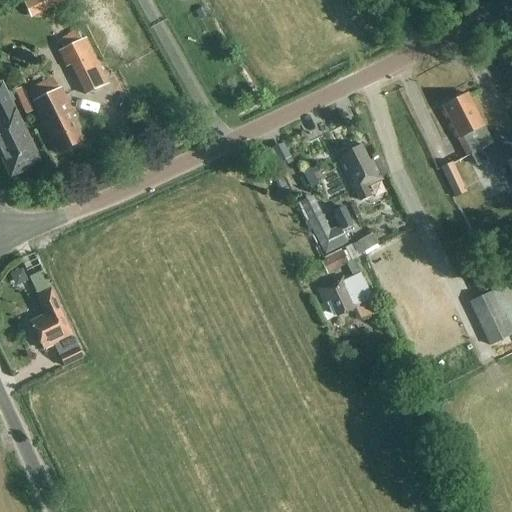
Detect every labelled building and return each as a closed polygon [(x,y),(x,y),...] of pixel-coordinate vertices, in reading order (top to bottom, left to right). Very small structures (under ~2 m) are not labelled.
[(22,0),(31,18),(63,3),(61,0),(22,0)] [(59,42),(63,50),(57,53),(65,69),(70,67),(84,96),(107,85),(85,39),(81,41),(76,31),(66,36),(67,37),(59,42)] [(60,89),(57,91),(51,79),(27,91),(57,154),(83,142),(72,119),(74,117),(60,89)] [(39,163),(7,99),(0,84),(0,155),(11,177),(39,163)] [(466,95),(443,108),(459,138),(457,140),(466,158),(469,156),(481,150),(492,144),(466,95)] [(337,160),(354,194),(359,203),(371,197),(367,188),(381,181),(374,166),(371,167),(361,148),(337,160)] [(481,150),(469,156),(475,167),(487,161),(481,150)] [(463,188),(452,164),(441,169),(452,193),(463,188)] [(313,180),(318,192),(337,183),(331,171),(313,180)] [(286,187),(282,179),(275,182),(279,191),(286,187)] [(275,194),(279,203),(291,197),(287,188),(275,194)] [(467,194),(455,200),(458,207),(470,201),(467,194)] [(329,232),(321,216),(312,198),(295,205),(304,225),(308,223),(325,255),(337,248),(346,244),(338,228),(329,232)] [(342,230),(351,226),(344,209),(334,214),(342,230)] [(349,238),(351,253),(368,250),(366,235),(349,238)] [(348,264),(343,253),(321,264),(326,274),(348,264)] [(356,278),(341,285),(341,286),(338,280),(317,290),(324,304),(329,302),(337,318),(353,309),(352,306),(369,297),(362,284),(360,285),(356,278)] [(511,295),(507,286),(492,293),(469,304),(489,346),(511,334),(511,295)] [(30,322),(44,350),(54,345),(64,367),(83,358),(72,336),(50,291),(36,297),(45,315),(30,322)]
